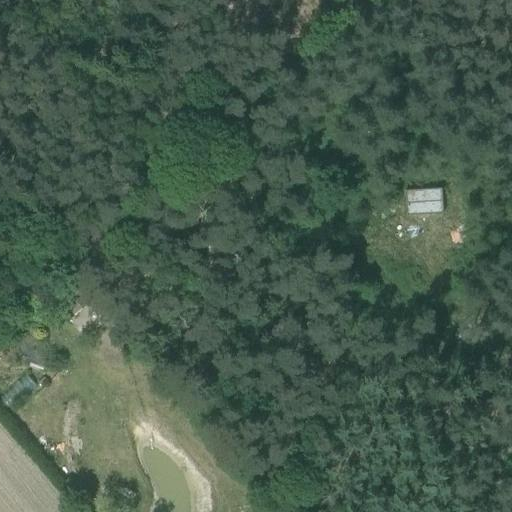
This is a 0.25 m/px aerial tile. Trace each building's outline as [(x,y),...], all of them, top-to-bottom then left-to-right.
[(442,215),(440,190),(404,192),(406,217),(442,215)] [(48,298),(56,308),(76,291),(67,281),(48,298)] [(73,325),(90,311),(80,299),(64,313),(73,325)] [(96,327),(117,350),(126,343),(105,319),(96,327)] [(31,376),(2,403),(13,415),(42,389),(31,376)]
